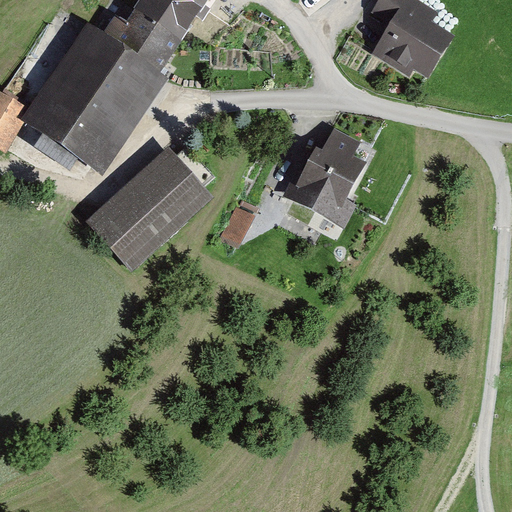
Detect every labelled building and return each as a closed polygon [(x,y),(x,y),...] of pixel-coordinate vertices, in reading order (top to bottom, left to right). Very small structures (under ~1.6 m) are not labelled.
[(23,113),(18,122),(22,124),(98,177),(163,85),(153,78),(207,0),(137,0),(118,28),(108,21),(97,36),(84,27),(23,113)] [(436,12),(414,0),(380,0),(371,18),(385,26),(370,53),(422,82),(446,38),(427,28),(436,12)] [(23,113),(0,99),(0,153),(3,156),(22,124),(18,122),(23,113)] [(318,156),(311,152),(285,199),(344,231),(356,209),(342,200),(360,168),(349,163),(358,146),(332,132),(318,156)] [(169,153),(86,228),(132,278),(214,203),(169,153)] [(253,221),(238,211),(221,236),(236,246),(253,221)]
